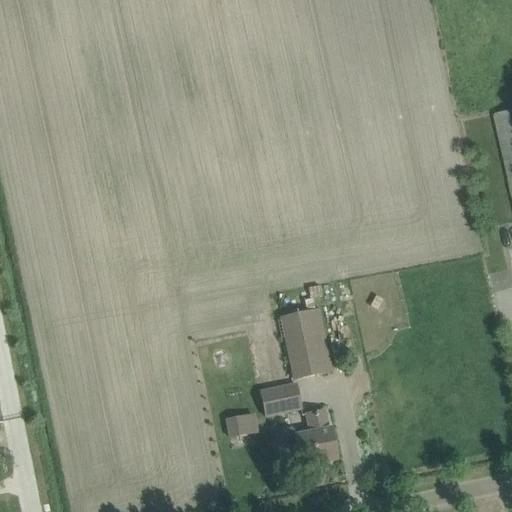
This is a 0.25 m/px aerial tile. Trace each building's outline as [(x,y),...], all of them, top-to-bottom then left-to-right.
[(511,111),(494,115),(511,195),(511,111)] [(281,320),(294,381),(326,374),(313,313),(281,320)] [(260,393),(265,419),(302,412),(297,386),(260,393)] [(281,430),(276,438),(278,448),(286,453),(297,451),(301,468),(337,460),(331,429),(327,430),(324,412),(306,415),(310,433),(296,436),(294,431),(291,428),(281,430)] [(253,417),(241,419),(244,437),(256,434),(253,417)]
